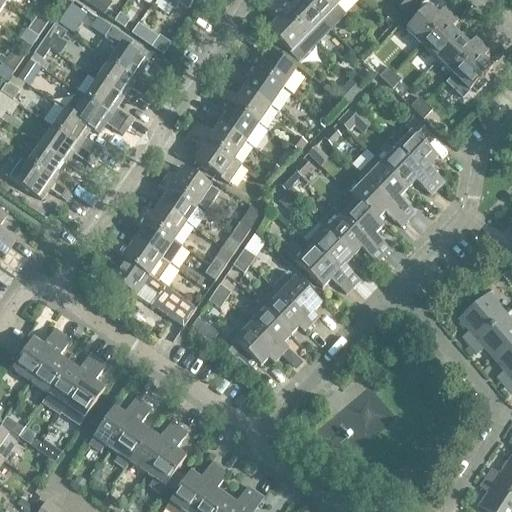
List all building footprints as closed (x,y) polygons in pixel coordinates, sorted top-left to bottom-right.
[(96,11),(103,0),(91,0),(88,6),(96,11)] [(104,0),(103,0),(96,11),(104,16),(112,5),(104,0)] [(156,0),(174,12),(179,5),(187,11),(194,0),(156,0)] [(330,31),(298,0),(290,9),(280,0),(270,0),(269,2),(315,47),(330,31)] [(345,16),(337,7),(329,0),(298,0),(330,31),(345,16)] [(417,0),(399,0),(395,5),(405,14),(417,0)] [(315,47),(269,2),(262,8),(277,23),(268,32),(290,54),(289,55),(299,64),(315,47)] [(71,7),(59,23),(72,32),(83,15),(71,7)] [(413,24),(406,31),(422,47),(451,17),(444,10),(437,17),(428,8),(419,17),(414,12),(407,19),(413,24)] [(129,22),(119,15),(114,23),(123,30),(129,22)] [(387,15),(383,20),(390,28),(398,19),(394,15),(387,15)] [(34,25),(45,32),(50,24),(40,17),(34,25)] [(438,62),(460,39),(451,30),(457,24),(451,17),(422,47),(438,62)] [(45,32),(34,25),(29,32),(40,39),(45,32)] [(131,35),(151,48),(158,39),(138,25),(131,35)] [(43,45),(52,50),(58,41),(61,43),(67,36),(55,28),(43,45)] [(110,28),(103,38),(112,44),(109,48),(115,52),(107,63),(151,93),(157,86),(140,74),(147,63),(152,56),(132,43),(110,28)] [(453,77),(482,47),(475,40),(468,47),(460,39),(438,62),(453,77)] [(31,62),(38,67),(42,70),(46,73),(48,69),(42,65),(52,50),(43,45),(31,62)] [(61,53),(70,67),(79,61),(70,47),(61,53)] [(482,47),(453,77),(469,93),(492,69),(482,60),(488,54),(482,47)] [(10,60),(21,68),(26,60),(15,53),(10,60)] [(238,62),(282,92),(295,72),(269,54),(261,65),(244,53),(238,62)] [(21,68),(10,60),(5,68),(16,75),(21,68)] [(23,74),(21,77),(32,85),(42,70),(38,67),(31,62),(23,74)] [(270,109),(282,92),(238,62),(234,69),(251,80),(244,90),(270,109)] [(96,81),(122,99),(129,90),(146,101),(151,93),(107,63),(96,81)] [(379,78),(385,85),(394,75),(388,69),(379,78)] [(401,82),(394,75),(385,85),(392,91),(401,82)] [(359,80),(354,85),(360,91),(365,86),(359,80)] [(83,99),(127,129),(132,121),(115,110),(122,99),(96,81),(83,99)] [(490,84),(477,97),(484,103),(496,90),(490,84)] [(19,95),(8,88),(6,90),(5,89),(0,95),(0,96),(12,105),(19,95)] [(244,90),(237,100),(220,89),(214,97),(257,127),(270,109),(244,90)] [(63,111),(90,130),(90,131),(97,136),(105,125),(122,137),(127,129),(83,99),(76,93),(63,111)] [(257,127),(214,97),(209,104),(226,116),(219,126),(246,144),(257,127)] [(410,108),(416,115),(425,105),(419,99),(410,108)] [(432,112),(425,105),(416,115),(423,121),(432,112)] [(83,140),(90,131),(90,130),(63,111),(51,129),(95,159),(100,151),(83,140)] [(344,117),(339,123),(344,129),(350,123),(344,117)] [(320,122),(319,128),(322,131),(328,125),(322,120),(320,122)] [(433,139),(413,120),(405,129),(411,134),(396,150),(437,191),(444,183),(429,168),(437,160),(425,148),(433,139)] [(219,126),(212,136),(195,124),(190,132),(233,162),(246,144),(219,126)] [(66,165),(73,155),(89,167),(95,159),(51,129),(39,147),(66,165)] [(190,132),(185,140),(201,151),(194,162),(230,187),(243,169),(233,162),(190,132)] [(333,134),(324,142),(331,149),(340,140),(333,134)] [(27,165),(26,165),(70,195),(76,187),(59,175),(66,165),(39,147),(27,165)] [(396,150),(381,166),(407,191),(415,183),(430,197),(437,191),(396,150)] [(316,151),(309,158),(320,169),(327,162),(316,151)] [(363,169),(371,176),(365,182),(406,222),(414,214),(399,200),(407,191),(381,166),(373,158),(363,169)] [(27,165),(20,160),(7,179),(41,202),(48,191),(65,203),(70,195),(26,165),(27,165)] [(169,175),(163,183),(197,207),(198,206),(206,212),(219,193),(210,188),(184,169),(176,180),(169,175)] [(285,194),(301,178),(293,171),(278,186),(285,194)] [(365,182),(350,198),(356,203),(377,223),(377,222),(385,214),(400,229),(406,222),(365,182)] [(166,196),(158,207),(185,225),(197,207),(163,183),(158,191),(166,196)] [(285,195),(279,202),(292,214),(298,208),(285,195)] [(383,258),(390,251),(375,236),(383,228),(377,222),(377,223),(356,203),(342,218),(383,258)] [(139,219),(173,242),(185,225),(158,207),(152,216),(144,211),(139,219)] [(333,209),(318,225),(326,234),(352,259),(361,250),(366,256),(364,258),(370,264),(372,262),(376,265),(383,258),(342,218),(333,209)] [(0,242),(10,249),(15,240),(0,229),(0,225),(5,219),(0,215),(0,242)] [(170,266),(182,249),(173,242),(139,219),(134,226),(141,231),(134,242),(170,266)] [(234,233),(245,240),(250,233),(239,225),(234,233)] [(318,225),(303,240),(312,249),(353,289),(360,282),(344,267),(352,259),(326,234),(318,225)] [(240,248),(245,240),(234,233),(229,240),(240,248)] [(149,277),(157,284),(170,266),(134,242),(127,251),(110,240),(105,248),(148,278),(149,277)] [(0,253),(4,257),(10,249),(0,242),(0,253)] [(105,248),(99,256),(116,268),(109,278),(135,297),(150,307),(182,329),(195,310),(157,284),(149,277),(148,278),(105,248)] [(312,249),(305,256),(300,250),(290,260),(322,290),(331,282),(346,296),(353,289),(312,249)] [(243,251),(238,259),(249,267),(254,259),(243,251)] [(243,275),(249,267),(238,259),(232,267),(243,275)] [(215,260),(210,268),(220,276),(226,268),(215,260)] [(215,283),(220,276),(210,268),(204,276),(215,283)] [(511,271),(510,269),(502,276),(509,285),(511,281),(511,271)] [(273,291),(279,297),(311,327),(318,320),(313,315),(321,306),(289,274),(273,291)] [(219,287),(213,295),(224,302),(230,294),(219,287)] [(218,310),(224,302),(213,295),(208,303),(218,310)] [(279,297),(274,302),(268,296),(258,306),(290,337),(299,329),(304,334),(311,327),(279,297)] [(462,339),(469,347),(506,316),(498,307),(494,310),(484,299),(458,320),(469,333),(462,339)] [(250,328),(281,358),(288,351),(282,346),(290,337),(258,306),(249,316),(255,322),(250,328)] [(484,350),(494,361),(511,345),(511,331),(509,329),(511,326),(511,323),(506,316),(469,347),(477,356),(484,350)] [(238,328),(220,347),(223,350),(237,363),(238,361),(250,373),(257,366),(260,369),(269,360),(274,365),(281,358),(271,349),(250,328),(244,334),(238,328)] [(11,371),(29,383),(63,336),(54,330),(42,348),(32,341),(11,371)] [(63,336),(29,383),(48,396),(69,366),(58,359),(70,341),(63,336)] [(497,379),(504,387),(511,380),(511,345),(494,361),(504,373),(497,379)] [(61,414),(98,361),(90,355),(78,372),(69,366),(48,396),(43,402),(61,414)] [(79,427),(104,390),(94,383),(106,366),(98,361),(61,414),(79,427)] [(88,445),(97,452),(102,445),(111,452),(144,405),(135,399),(123,416),(113,409),(88,445)] [(129,464),(150,434),(139,427),(151,410),(144,405),(111,452),(118,456),(113,463),(124,471),(129,464)] [(150,434),(129,464),(147,476),(180,429),(171,423),(159,440),(150,434)] [(18,425),(12,433),(18,437),(24,429),(18,425)] [(180,429),(147,476),(156,482),(151,489),(160,495),(185,459),(175,452),(187,434),(180,429)] [(0,460),(3,462),(16,443),(0,432),(0,460)] [(33,441),(30,447),(36,451),(41,444),(33,441)] [(43,442),(37,452),(45,457),(52,448),(43,442)] [(511,465),(508,463),(500,476),(492,470),(486,480),(511,497),(511,465)] [(212,464),(200,481),(190,474),(164,511),(166,511),(179,511),(180,511),(189,511),(220,470),(212,464)] [(228,475),(220,470),(189,511),(216,511),(225,499),(216,493),(228,475)] [(77,477),(73,483),(82,490),(86,483),(77,477)] [(511,511),(511,497),(486,480),(480,489),(487,494),(478,508),(484,511),(511,511)] [(225,499),(216,511),(242,511),(255,494),(247,488),(235,506),(225,499)] [(255,511),(264,500),(255,494),(242,511),(255,511)] [(52,511),(55,509),(45,503),(38,511),(52,511)]
